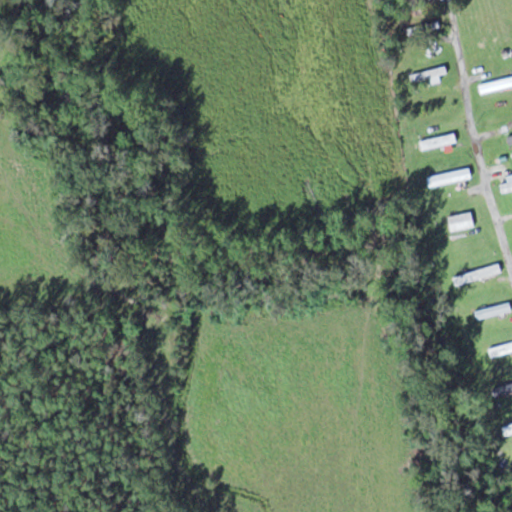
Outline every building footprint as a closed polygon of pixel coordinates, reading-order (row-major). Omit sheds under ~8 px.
[(413,15),(428,12),(426,0),(420,0),(411,1),(413,15)] [(449,73),(447,65),(410,74),(412,82),(449,73)] [(511,76),(479,84),(482,93),(511,85),(511,76)] [(429,176),(430,185),(473,176),(471,167),(429,176)] [(502,193),(511,190),(511,180),(500,183),(502,193)] [(476,225),(473,210),(449,216),(452,230),(476,225)] [(454,274),(456,283),(503,273),(501,265),(454,274)] [(477,310),(479,319),(511,310),(511,305),(511,301),(477,310)] [(491,357),(511,351),(511,342),(489,348),(491,357)] [(511,391),(511,382),(501,385),(503,394),(511,391)]
